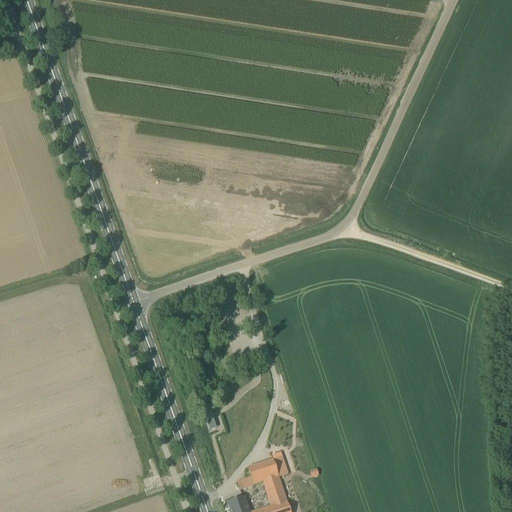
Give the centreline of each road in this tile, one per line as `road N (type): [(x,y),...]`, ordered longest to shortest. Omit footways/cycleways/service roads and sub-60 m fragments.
road 1 (unclassified): [(133,304),(346,232),(456,0)]
road 2 (primary): [(133,304),(27,0)]
road 3 (primary): [(205,511),(133,304)]
road 4 (track): [(511,291),(346,232)]
